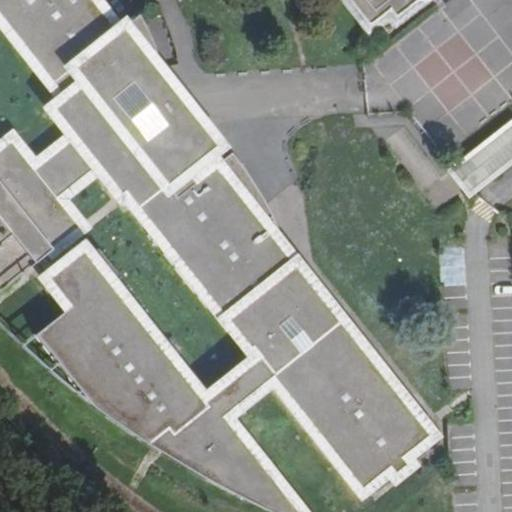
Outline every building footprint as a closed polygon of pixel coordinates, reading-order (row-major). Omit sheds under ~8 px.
[(14,0),(81,82),(61,98),(48,109),(70,136),(32,168),(8,141),(0,147),(0,287),(67,232),(45,204),(93,166),(117,195),(121,191),(148,169),(160,184),(133,206),(151,228),(145,233),(211,317),(217,312),(246,349),(248,347),(261,362),(204,408),(107,287),(119,277),(94,246),(58,276),(74,296),(30,332),(93,412),(120,432),(148,451),(168,435),(194,466),(186,473),(247,503),(272,483),(229,430),(226,433),(214,420),(218,417),(268,378),(359,490),(385,469),(391,476),(404,465),(398,458),(426,436),(291,265),(290,265),(257,227),(271,215),(252,182),(229,152),(207,171),(195,158),(203,152),(189,135),(178,144),(162,124),(160,99),(156,73),(148,43),(137,13),(114,30),(89,0),(14,0)] [(81,82),(14,0),(0,0),(0,21),(61,98),(81,82)] [(346,0),(367,28),(388,11),(394,19),(417,2),(423,2),(429,0),(430,0),(346,0)] [(189,135),(203,152),(214,144),(156,73),(160,99),(162,124),(178,144),(189,135)] [(511,156),(511,123),(453,173),(468,192),(511,156)] [(148,169),(121,191),(133,206),(160,184),(148,169)] [(290,265),(291,265),(292,263),(284,243),(271,215),(257,227),(290,265)] [(226,433),(229,430),(218,417),(214,420),(226,433)] [(148,451),(186,473),(194,466),(168,435),(148,451)] [(295,511),(272,483),(247,503),(265,511),(295,511)]
